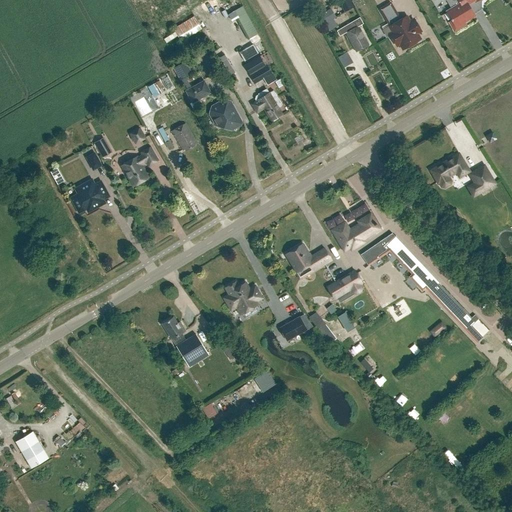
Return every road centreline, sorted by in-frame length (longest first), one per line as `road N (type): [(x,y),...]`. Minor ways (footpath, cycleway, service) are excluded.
road 1 (tertiary): [(511,61),(0,366)]
road 2 (track): [(511,318),(345,144),(264,0)]
